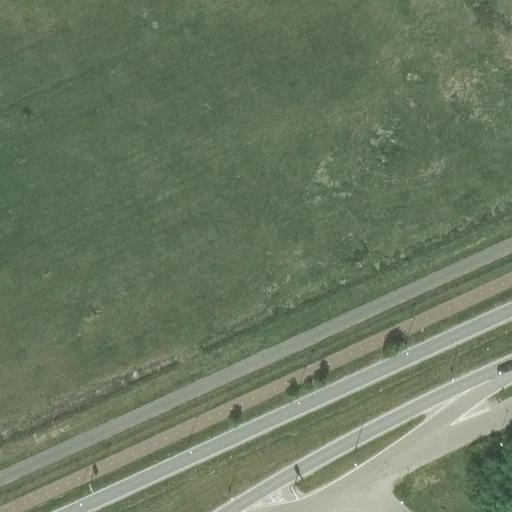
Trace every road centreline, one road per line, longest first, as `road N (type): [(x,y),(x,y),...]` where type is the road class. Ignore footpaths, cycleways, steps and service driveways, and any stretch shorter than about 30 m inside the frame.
road 1 (secondary): [(511,314),(79,511)]
road 2 (secondary): [(239,511),(329,455),(511,369)]
road 3 (unclassified): [(352,490),(511,376)]
road 4 (unclassified): [(352,490),(511,414)]
